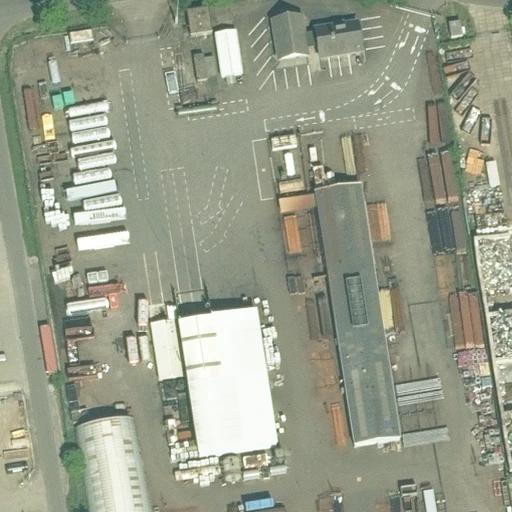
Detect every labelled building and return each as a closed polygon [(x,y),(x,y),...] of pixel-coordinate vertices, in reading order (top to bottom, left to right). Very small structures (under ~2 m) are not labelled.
[(190,40),(211,37),(208,12),(186,15),(190,40)] [(303,38),(300,20),(272,25),(278,64),(307,59),(305,50),(317,48),(319,61),(361,54),(357,26),(315,33),(315,36),(303,38)] [(450,40),(462,39),(459,25),(448,26),(450,40)] [(244,29),(222,31),(224,76),(246,75),(244,29)] [(196,86),(206,84),(202,59),(192,61),(196,86)] [(353,452),(399,444),(360,190),(314,197),(353,452)] [(198,456),(280,446),(263,307),(178,318),(178,319),(156,321),(164,379),(188,376),(198,456)] [(86,511),(149,511),(134,422),(73,431),(86,511)]
